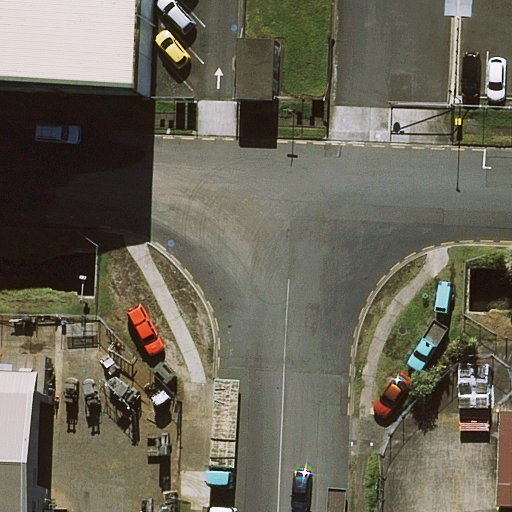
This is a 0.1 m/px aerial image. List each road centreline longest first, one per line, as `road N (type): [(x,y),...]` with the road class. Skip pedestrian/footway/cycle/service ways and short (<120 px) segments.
road 1 (residential): [(292,199),(281,511)]
road 2 (residential): [(0,185),(292,199)]
road 3 (residential): [(292,199),(511,205)]
